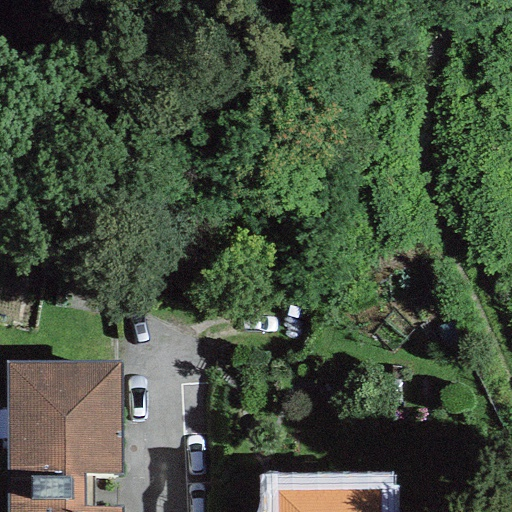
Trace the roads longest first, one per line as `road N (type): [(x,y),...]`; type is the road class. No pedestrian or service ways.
road 1 (unknown): [(501,0),(483,20),(445,143),(460,218),(492,285)]
road 2 (residential): [(166,511),(169,375)]
